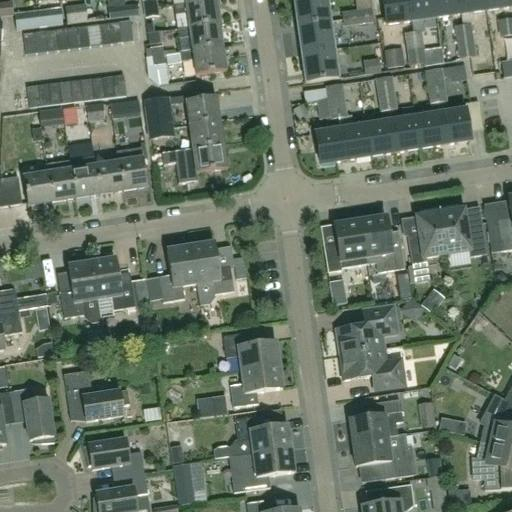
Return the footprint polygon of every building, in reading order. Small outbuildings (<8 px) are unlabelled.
[(153,0),(142,1),(144,20),(159,19),(156,0),(153,0)] [(292,0),(297,28),(329,23),(325,0),(292,0)] [(411,22),(407,0),(381,0),(385,26),(411,22)] [(423,21),(436,19),(432,0),(407,0),(411,22),(412,34),(404,35),(407,51),(422,49),(420,34),(424,34),(423,21)] [(461,15),(458,0),(432,0),(436,19),(461,15)] [(458,0),(461,15),(462,27),(454,28),(457,44),(472,42),(470,27),(474,27),(472,14),(486,12),(483,0),(458,0)] [(483,0),(486,12),(511,8),(509,0),(483,0)] [(188,29),(219,25),(216,2),(185,6),(173,8),(175,18),(186,16),(188,29)] [(11,4),(0,5),(0,17),(13,16),(11,4)] [(84,7),(65,9),(67,25),(88,22),(87,10),(85,11),(84,7)] [(60,10),(37,12),(39,28),(62,25),(60,10)] [(355,12),(358,27),(373,24),(371,10),(355,12)] [(39,28),(37,12),(13,15),(15,31),(39,28)] [(358,27),(355,12),(340,14),(343,29),(358,27)] [(511,36),(511,19),(496,22),(499,38),(511,36)] [(120,23),(122,45),(132,44),(130,22),(120,23)] [(112,46),(122,45),(120,23),(109,25),(112,46)] [(333,51),(329,23),(297,28),(301,56),(333,51)] [(101,47),(112,46),(109,25),(98,26),(101,47)] [(191,53),(222,49),(219,25),(188,29),(188,30),(177,31),(178,41),(189,40),(191,53)] [(90,49),(101,47),(98,26),(87,27),(90,49)] [(79,50),(90,49),(87,27),(76,29),(79,50)] [(66,30),(68,51),(79,50),(76,29),(66,30)] [(58,53),(68,51),(66,30),(55,31),(58,53)] [(47,54),(58,53),(55,31),(44,33),(47,54)] [(36,55),(47,54),(44,33),(33,34),(36,55)] [(25,57),(36,55),(33,34),(23,35),(25,57)] [(475,58),(472,42),(457,44),(459,60),(475,58)] [(405,47),(393,46),(392,64),(404,65),(405,47)] [(152,67),(153,67),(164,66),(162,48),(149,49),(152,67)] [(222,49),(191,53),(179,55),(180,65),(192,63),(195,78),(226,74),(222,49)] [(425,65),(422,49),(407,51),(409,67),(425,65)] [(338,80),(333,51),(301,56),(305,84),(338,80)] [(380,75),(380,74),(378,60),(362,63),(364,77),(380,75)] [(511,62),(501,64),(504,80),(511,78),(511,62)] [(443,79),(441,70),(424,73),(426,89),(444,86),(443,79)] [(112,78),(115,99),(126,98),(123,77),(112,78)] [(104,101),(115,99),(112,78),(101,80),(104,101)] [(374,81),(377,97),(394,94),(391,78),(374,81)] [(104,101),(101,80),(91,81),(93,102),(104,101)] [(82,103),(93,102),(91,81),(80,82),(82,103)] [(82,103),(80,82),(69,84),(72,105),(82,103)] [(61,106),(72,105),(69,84),(58,85),(61,106)] [(61,106),(58,85),(47,86),(50,107),(61,106)] [(39,108),(50,107),(47,86),(37,87),(39,108)] [(326,101),(327,105),(344,102),(342,86),(324,88),(325,90),(326,101)] [(447,103),(444,86),(426,89),(429,106),(447,103)] [(26,89),(28,110),(39,108),(37,87),(26,89)] [(304,104),(326,101),(325,90),(303,93),(304,104)] [(379,113),(388,112),(397,111),(394,94),(377,97),(379,113)] [(188,127),(219,123),(216,98),(185,103),(188,127)] [(144,103),(148,133),(172,129),(168,100),(144,103)] [(138,102),(126,103),(111,105),(112,118),(140,115),(138,103),(138,102)] [(347,119),(344,102),(327,105),(329,121),(338,120),(347,119)] [(465,111),(468,133),(482,131),(478,104),(464,106),(465,111)] [(102,107),(86,109),(88,124),(104,122),(102,107)] [(303,107),(293,114),(299,124),(309,117),(303,107)] [(63,125),(62,111),(38,114),(39,127),(47,126),(63,125)] [(465,111),(448,114),(439,115),(444,146),(470,142),(468,133),(465,111)] [(420,150),(444,146),(439,115),(431,117),(415,119),(420,150)] [(390,123),(395,154),(420,150),(415,119),(402,121),(390,123)] [(223,148),(219,123),(188,127),(192,152),(223,148)] [(370,158),(395,154),(390,123),(365,127),(370,158)] [(365,127),(351,129),(340,131),(345,162),(370,158),(365,127)] [(172,129),(148,133),(149,142),(162,140),(173,139),(172,129)] [(40,130),(31,131),(32,144),(41,142),(40,130)] [(319,166),(345,162),(340,131),(314,135),(319,166)] [(226,172),(223,148),(192,152),(195,176),(226,172)] [(117,154),(118,163),(123,194),(147,190),(142,159),(141,150),(117,154)] [(100,198),(95,167),(96,166),(95,158),(70,162),(76,201),(100,198)] [(46,165),(48,174),(52,205),(76,201),(70,162),(46,165)] [(123,194),(118,163),(96,166),(95,167),(100,198),(123,194)] [(27,209),(52,205),(48,174),(23,178),(27,209)] [(18,179),(0,182),(0,209),(23,205),(18,179)] [(511,199),(508,200),(511,224),(496,226),(500,254),(511,252),(511,199)] [(438,211),(446,257),(468,253),(469,260),(486,257),(482,226),(467,228),(465,225),(463,212),(458,212),(458,208),(438,211)] [(446,257),(438,211),(420,214),(420,218),(416,219),(418,232),(417,236),(407,238),(411,269),(425,267),(424,261),(446,257)] [(360,223),(367,267),(376,266),(377,276),(404,272),(399,237),(391,238),(388,236),(385,219),(360,223)] [(341,271),(367,267),(360,223),(334,227),(337,244),(334,247),(324,249),(324,245),(323,246),(327,276),(342,273),(341,271)] [(190,249),(196,287),(199,308),(209,306),(213,300),(213,298),(234,294),(230,269),(218,271),(214,246),(190,249)] [(196,287),(190,249),(166,253),(170,278),(158,280),(162,306),(184,302),(182,289),(196,287)] [(115,261),(91,265),(97,303),(111,300),(113,313),(135,310),(129,276),(118,278),(115,261)] [(64,321),(85,318),(85,320),(91,325),(101,324),(97,303),(91,265),(68,269),(72,294),(60,296),(64,321)] [(59,287),(57,268),(48,268),(49,288),(59,287)] [(431,316),(444,300),(433,291),(420,308),(431,316)] [(0,316),(18,313),(15,294),(13,292),(0,294),(0,316)] [(339,358),(383,351),(381,338),(396,336),(393,309),(362,313),(363,315),(366,314),(368,327),(336,332),(339,358)] [(0,353),(4,353),(2,338),(22,335),(18,313),(0,316),(0,353)] [(241,373),(278,368),(275,344),(250,348),(248,336),(223,339),(226,361),(239,359),(241,373)] [(385,364),(383,351),(339,358),(343,383),(375,379),(377,392),(374,392),(374,394),(404,389),(400,362),(385,364)] [(282,392),(278,368),(241,373),(243,387),(230,389),(233,411),(258,407),(256,395),(282,392)] [(71,423),(85,421),(85,424),(123,419),(121,409),(129,407),(127,393),(92,399),(89,374),(64,378),(71,423)] [(9,395),(13,420),(25,418),(29,443),(33,443),(34,447),(60,445),(60,444),(54,444),(47,402),(33,404),(31,391),(9,395)] [(1,422),(13,420),(9,395),(0,396),(0,452),(2,452),(1,448),(5,447),(1,422)] [(485,427),(481,445),(490,447),(511,451),(511,406),(504,402),(495,398),(480,426),(481,426),(485,427)] [(349,422),(352,445),(397,438),(395,426),(402,425),(399,403),(375,406),(377,418),(349,422)] [(231,460),(239,459),(290,451),(287,428),(262,431),(260,419),(234,423),(237,444),(235,444),(230,451),(231,460)] [(397,438),(352,445),(355,469),(383,466),(385,481),(413,477),(409,450),(405,450),(403,437),(397,438)] [(117,469),(118,481),(144,477),(140,455),(127,457),(125,442),(83,449),(81,443),(80,444),(87,469),(91,469),(92,473),(117,469)] [(511,451),(490,447),(481,445),(477,463),(473,462),(472,462),(473,482),(483,482),(484,494),(511,492),(511,451)] [(233,496),(270,491),(268,479),(293,475),(290,451),(239,459),(242,481),(231,483),(233,496)] [(179,508),(194,506),(189,466),(173,468),(179,508)] [(147,498),(144,477),(118,481),(120,493),(95,497),(96,500),(92,501),(92,511),(136,511),(134,500),(147,498)] [(361,511),(408,511),(413,508),(411,488),(387,491),(389,505),(361,509),(361,511)] [(298,511),(292,511),(272,511),(272,503),(246,506),(246,511),(298,511)]
